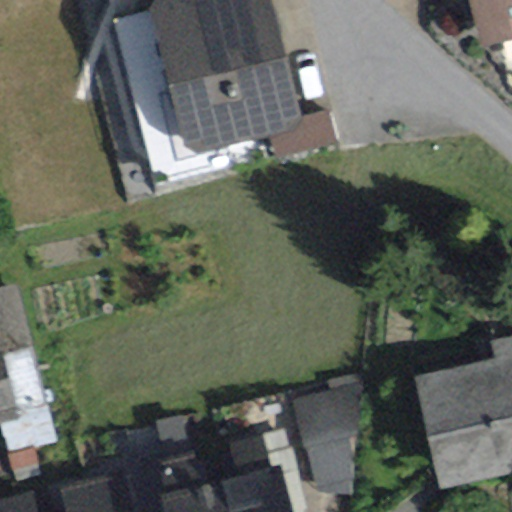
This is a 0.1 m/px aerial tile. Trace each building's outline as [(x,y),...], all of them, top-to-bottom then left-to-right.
[(269,130),(285,155),(338,141),(331,114),(293,123),(273,42),(277,34),(273,17),(263,11),(260,0),(156,0),(160,13),(194,149),(259,132),(269,130)] [(511,0),(479,0),(488,33),(511,26),(511,0)] [(259,132),(194,149),(160,13),(115,25),(157,189),(267,161),(259,132)] [(0,356),(27,350),(12,291),(0,293),(0,356)] [(511,341),(502,344),(507,365),(430,382),(450,475),(511,461),(511,341)] [(44,409),(29,349),(27,350),(0,356),(0,419),(1,419),(44,409)] [(307,448),(355,436),(361,390),(297,405),(307,448)] [(31,439),(33,449),(53,444),(44,409),(1,419),(7,445),(31,439)] [(185,444),(180,421),(127,433),(132,457),(185,444)] [(223,491),(228,511),(301,511),(304,510),(286,436),(234,449),(243,486),(223,491)] [(319,492),(351,495),(357,436),(355,436),(307,448),(319,492)] [(7,445),(13,469),(37,463),(33,449),(31,439),(7,445)] [(161,466),(189,460),(185,444),(132,457),(147,470),(161,466)] [(228,511),(223,491),(203,496),(194,458),(189,460),(161,466),(172,511),(228,511)] [(63,492),(68,511),(126,511),(120,485),(118,478),(63,492)] [(120,485),(126,511),(137,511),(130,483),(120,485)] [(0,508),(0,511),(35,511),(33,500),(0,508)]
